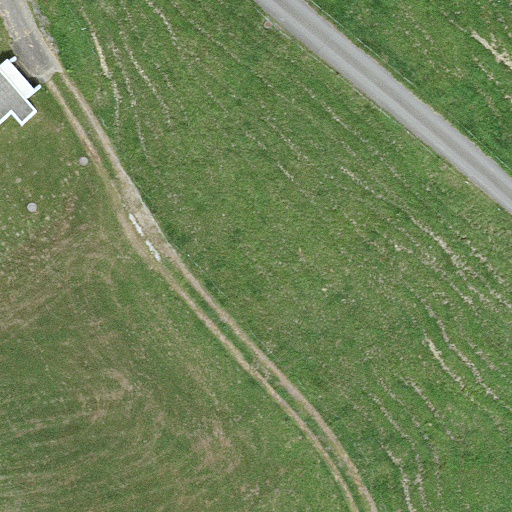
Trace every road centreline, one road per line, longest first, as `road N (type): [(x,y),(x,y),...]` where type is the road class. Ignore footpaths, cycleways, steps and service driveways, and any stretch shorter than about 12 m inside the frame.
road 1 (track): [(345,511),(314,450),(144,243),(0,24)]
road 2 (track): [(278,0),(511,200)]
